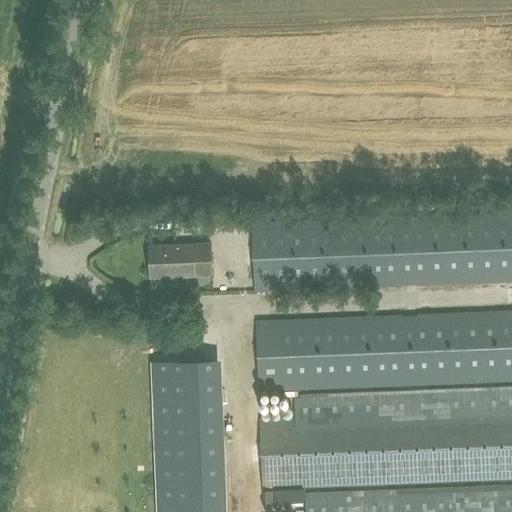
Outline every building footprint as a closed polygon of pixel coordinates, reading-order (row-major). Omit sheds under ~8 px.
[(511,210),(252,221),(254,292),(511,281),(511,210)] [(149,246),(150,277),(211,274),(210,244),(149,246)] [(511,283),(501,283),(500,295),(511,295),(511,283)] [(511,309),(255,320),(258,391),(511,380),(511,309)] [(153,363),(156,423),(217,420),(214,361),(153,363)] [(511,407),(260,418),(262,489),(422,483),(511,479),(511,407)] [(219,480),(202,481),(203,501),(220,500),(219,480)] [(311,508),(337,506),(336,495),(310,497),(311,508)]
